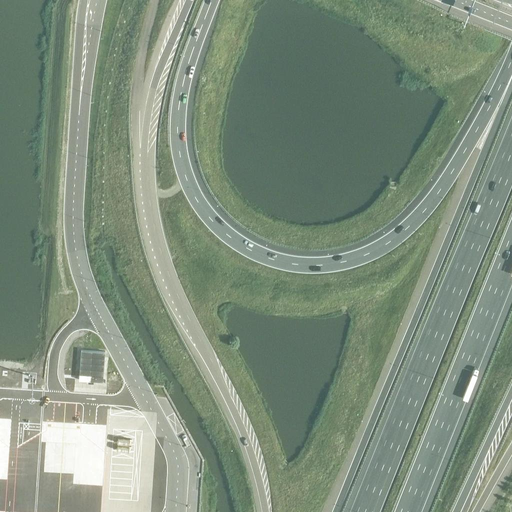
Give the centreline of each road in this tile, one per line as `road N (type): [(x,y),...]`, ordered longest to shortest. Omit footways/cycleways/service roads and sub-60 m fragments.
road 1 (trunk): [(511,59),(416,214),(351,254),(276,255),(211,214),(181,146),(183,90),(214,0)]
road 2 (motorway): [(188,0),(147,114),(145,193),(166,280),(237,420),(265,511)]
road 3 (trunk): [(511,83),(336,511)]
road 4 (motorway): [(511,151),(365,511)]
road 5 (motorway): [(408,511),(511,251)]
road 6 (motorway): [(455,511),(511,391)]
